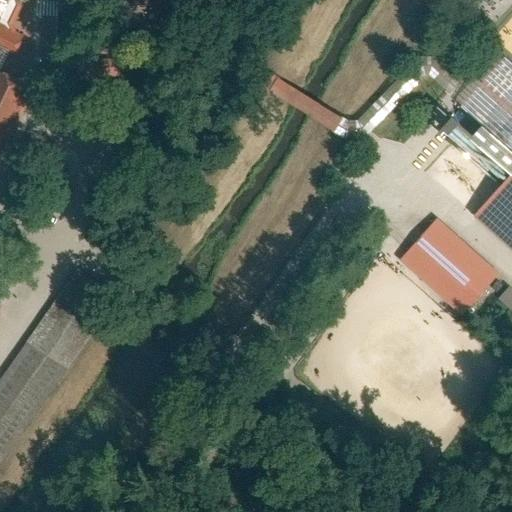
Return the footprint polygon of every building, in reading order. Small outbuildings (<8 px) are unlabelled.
[(0,0),(0,47),(8,52),(20,57),(32,30),(18,23),(28,0),(0,0)] [(175,27),(169,25),(162,41),(186,51),(200,19),(182,11),(175,27)] [(0,69),(3,64),(6,56),(8,52),(0,47),(0,69)] [(511,67),(511,68),(503,61),(450,121),(511,176),(511,184),(477,224),(511,255),(511,67)] [(0,159),(37,78),(3,64),(0,69),(0,159)] [(498,276),(430,217),(397,254),(465,314),(498,276)] [(0,473),(118,310),(76,280),(0,385),(0,473)]
